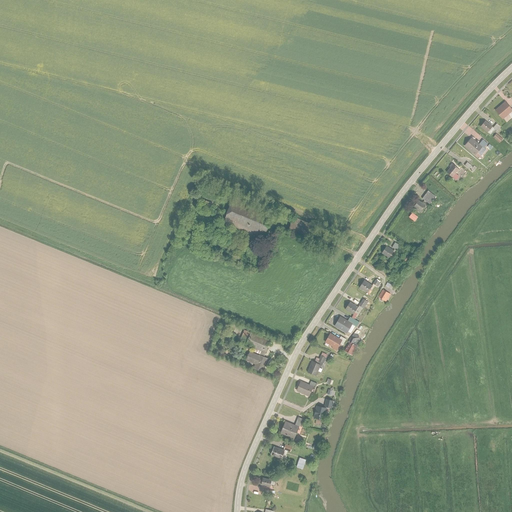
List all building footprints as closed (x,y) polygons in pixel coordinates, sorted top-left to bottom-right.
[(511,111),(511,107),(506,101),(496,110),(504,119),(511,111)] [(494,126),(487,120),(482,126),(489,132),(494,126)] [(426,132),(430,135),(435,128),(431,125),(426,132)] [(497,133),(494,137),(501,143),(504,139),(497,133)] [(483,146),(472,137),(465,145),(476,154),(483,146)] [(461,169),(453,163),(450,166),(451,167),(448,172),(453,176),(456,172),(458,173),(461,169)] [(435,196),(428,191),(422,199),(425,201),(428,203),(429,204),(435,196)] [(259,227),(268,231),(272,220),(259,215),(263,206),(234,195),(224,220),(257,233),(259,227)] [(421,213),(428,203),(425,201),(423,202),(420,199),(415,206),(418,208),(417,209),(421,213)] [(416,221),(420,216),(413,212),(410,217),(416,221)] [(396,250),(388,245),(383,253),(391,258),(396,250)] [(374,284),(365,280),(361,287),(369,292),(374,284)] [(392,294),(383,289),(380,296),(388,301),(392,294)] [(360,306),(352,302),(347,309),(356,314),(360,306)] [(354,323),(342,316),(336,326),(348,333),(354,323)] [(239,340),(267,351),(272,339),(243,329),(239,340)] [(344,339),(331,333),(326,342),(334,346),(333,348),(338,350),(344,339)] [(352,341),(350,340),(345,351),(354,354),(361,339),(354,336),(352,341)] [(269,358),(252,351),(248,360),(256,364),(254,368),(263,371),(269,358)] [(322,364),(314,360),(309,371),(318,375),(322,364)] [(311,396),(315,386),(302,381),(298,390),(311,396)] [(330,408),(318,405),(315,418),(327,420),(330,408)] [(300,426),(286,421),(282,434),(296,439),(300,426)] [(286,450),(275,446),(272,455),(283,459),(286,450)] [(271,486),(272,479),(263,477),(262,485),(271,486)]
